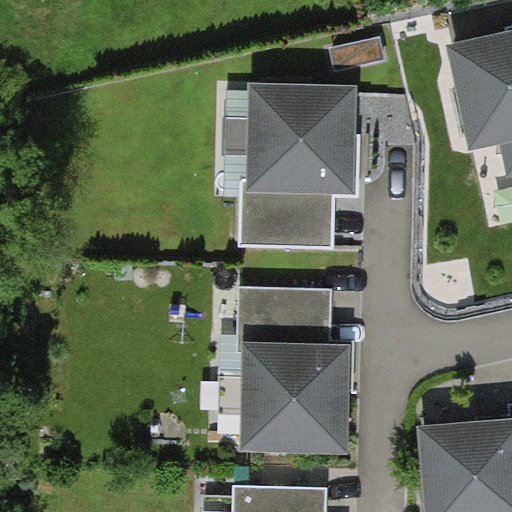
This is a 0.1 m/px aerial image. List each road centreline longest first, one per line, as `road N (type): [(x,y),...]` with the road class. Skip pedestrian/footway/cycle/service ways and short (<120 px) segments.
road 1 (residential): [(385,358),(391,192)]
road 2 (residential): [(385,358),(384,511)]
road 3 (residential): [(511,331),(385,358)]
